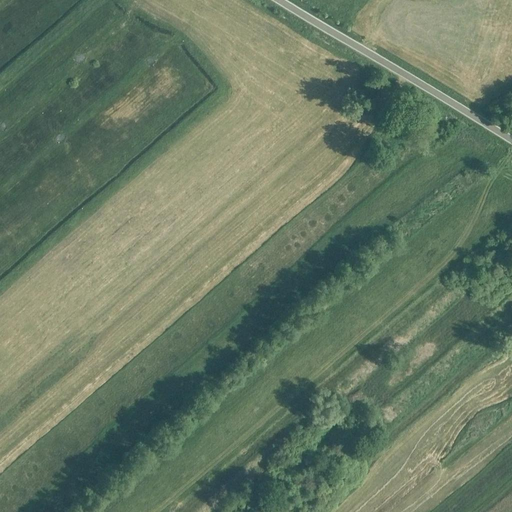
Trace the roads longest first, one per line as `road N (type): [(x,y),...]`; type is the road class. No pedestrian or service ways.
road 1 (track): [(405,78),(353,148),(84,386)]
road 2 (unclassified): [(511,142),(274,0)]
